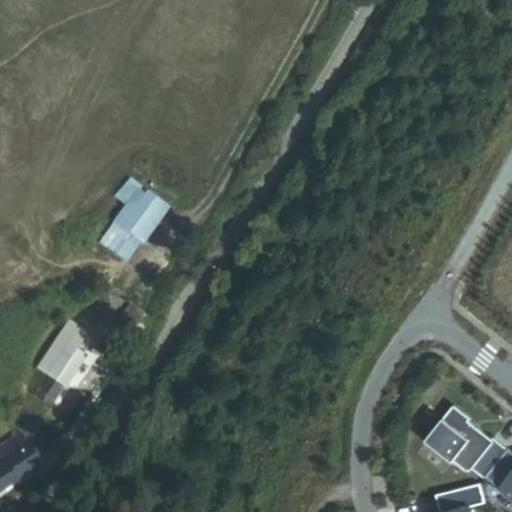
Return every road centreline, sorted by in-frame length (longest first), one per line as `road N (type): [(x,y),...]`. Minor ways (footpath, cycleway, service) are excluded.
road 1 (unclassified): [(364,0),(112,438),(44,511)]
road 2 (residential): [(361,511),(354,482),(358,413),(376,364),(425,305),(511,381)]
